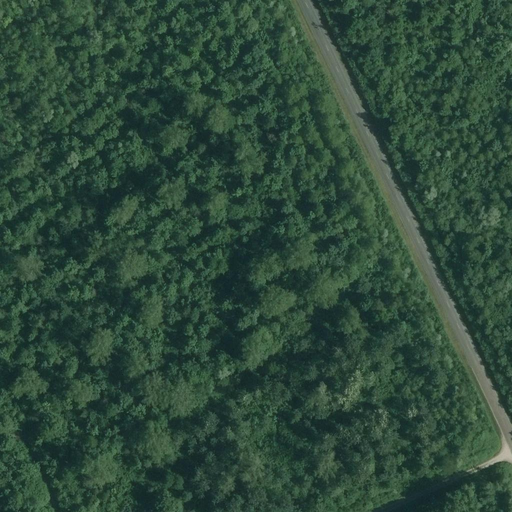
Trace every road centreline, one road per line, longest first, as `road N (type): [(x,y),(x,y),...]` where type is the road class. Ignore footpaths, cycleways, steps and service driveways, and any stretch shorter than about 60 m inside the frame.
road 1 (unclassified): [(511,443),(301,0)]
road 2 (track): [(511,454),(383,511)]
